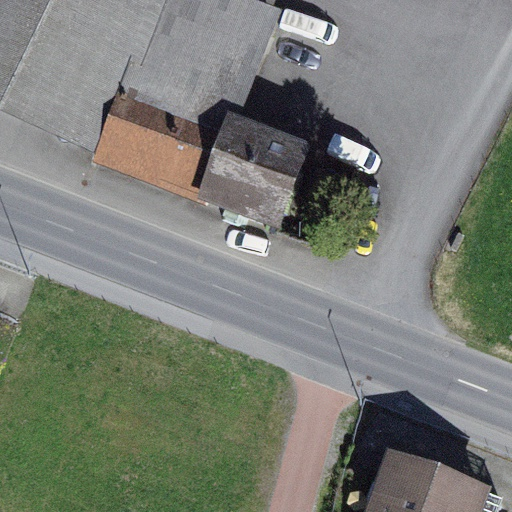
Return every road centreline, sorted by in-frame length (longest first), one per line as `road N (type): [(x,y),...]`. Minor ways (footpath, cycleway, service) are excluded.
road 1 (primary): [(511,404),(0,205)]
road 2 (unknown): [(511,39),(337,337)]
